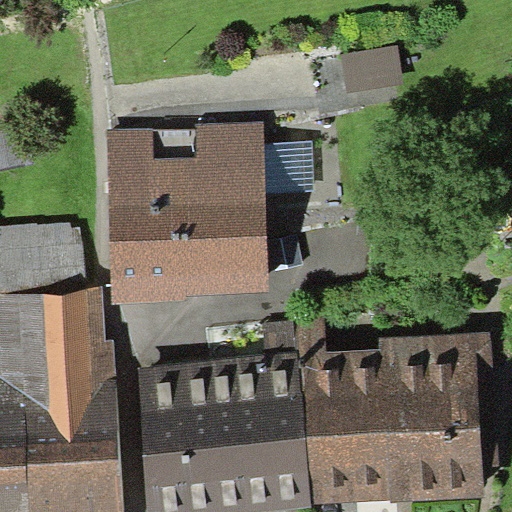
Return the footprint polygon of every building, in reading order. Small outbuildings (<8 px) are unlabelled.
[(399,45),(341,54),(347,92),(405,83),(399,45)] [(198,128),(108,128),(113,302),(189,298),(189,293),(272,289),(268,192),(265,141),(264,121),(197,123),(198,128)] [(0,169),(35,162),(28,124),(0,129),(0,169)] [(314,140),(265,141),(268,192),(316,191),(314,140)] [(0,280),(1,290),(86,285),(81,221),(0,225),(0,280)] [(0,511),(123,511),(115,338),(107,338),(104,285),(86,285),(1,290),(0,289),(0,511)] [(296,319),(300,350),(314,503),(487,496),(485,464),(476,344),(381,348),(328,350),(326,315),(295,316),(296,319)] [(300,350),(296,319),(264,322),(267,353),(300,350)] [(380,336),(381,348),(476,344),(485,464),(501,462),(490,331),(380,336)] [(267,353),(138,365),(151,511),(217,511),(314,503),(300,350),(267,353)]
